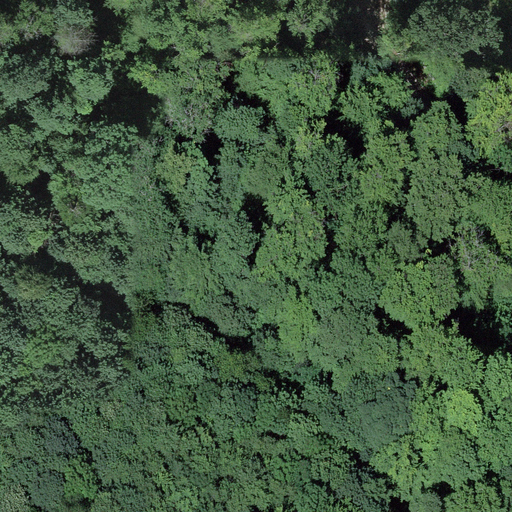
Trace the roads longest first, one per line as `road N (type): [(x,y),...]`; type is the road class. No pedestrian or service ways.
road 1 (track): [(371,511),(301,421),(180,320),(107,276),(0,230)]
road 2 (track): [(347,0),(511,221)]
